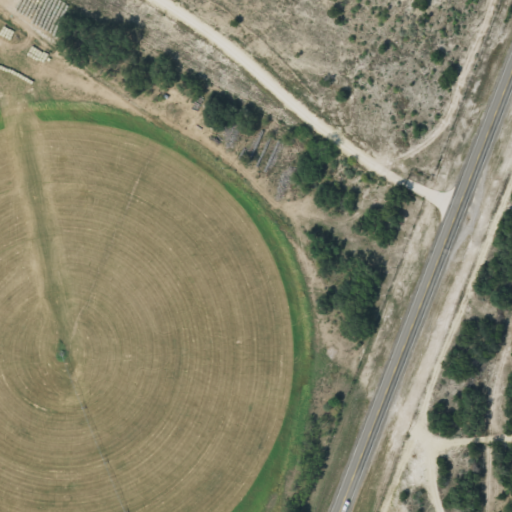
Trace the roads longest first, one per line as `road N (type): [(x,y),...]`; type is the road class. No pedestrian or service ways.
road 1 (trunk): [(343,511),(511,73)]
road 2 (residential): [(467,198),(93,0)]
